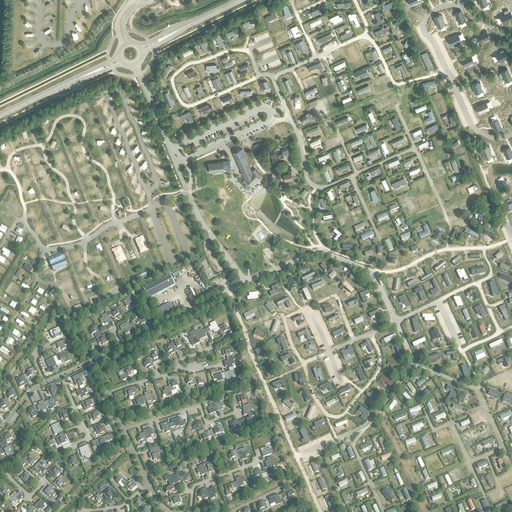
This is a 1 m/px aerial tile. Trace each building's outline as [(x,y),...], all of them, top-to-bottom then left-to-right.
[(455,14),(453,15),(455,18),(456,17),(459,23),(465,20),(461,10),(455,13),(455,14)] [(505,15),(500,17),(503,23),(511,18),(511,16),(510,12),(509,13),(508,10),(503,12),(505,15)] [(374,22),(376,25),(385,21),(383,17),(381,18),(378,11),(374,13),(378,20),(374,22)] [(440,15),(434,18),(438,27),(444,24),(442,19),(444,18),(442,15),(441,16),(440,15)] [(266,26),(255,30),(257,35),(268,30),(266,26)] [(387,26),(375,31),(378,38),(380,36),(379,34),(389,30),(387,26)] [(347,33),(340,35),(342,39),(352,35),(349,29),(346,31),(347,33)] [(486,31),(477,36),(479,42),(489,38),(486,31)] [(458,34),(448,39),(451,45),(453,47),(457,45),(456,43),(461,40),(458,34)] [(500,53),(496,55),(499,61),(507,57),(505,51),(503,52),(503,50),(500,52),(500,53)] [(471,55),(461,60),(464,66),(466,68),(470,66),(469,64),(474,61),(471,55)] [(280,56),(269,61),(272,66),(282,61),(280,56)] [(366,69),(354,75),(355,79),(368,73),(366,69)] [(501,73),(498,74),(500,78),(503,77),(505,81),(511,79),(507,69),(501,72),(501,73)] [(478,82),(472,85),(475,93),(482,90),(480,86),(481,86),(480,83),(479,83),(478,82)] [(313,87),(304,92),(306,96),(315,92),(313,87)] [(321,101),(317,103),(321,114),(325,112),(321,101)] [(485,102),(475,106),(478,114),(480,113),(481,115),(485,113),(484,111),(489,109),(485,102)] [(189,111),(181,115),(182,119),(187,117),(190,122),(194,121),(189,111)] [(497,119),(490,123),(493,131),(501,128),(497,119)] [(437,125),(427,129),(429,133),(439,128),(437,125)] [(318,127),(307,132),(309,136),(320,131),(318,127)] [(371,135),(368,137),(372,146),(376,144),(371,135)] [(319,139),(310,144),(312,147),(321,143),(319,139)] [(487,146),(481,149),(485,159),(492,156),(489,150),(491,149),(490,146),(488,147),(487,146)] [(503,150),(502,151),(503,154),(505,154),(507,158),(511,155),(511,152),(509,147),(503,150)] [(242,148),(233,152),(244,179),(241,183),(248,190),(262,176),(255,169),(252,171),(242,148)] [(286,155),(289,154),(288,149),(287,148),(282,149),(283,153),(275,155),(277,161),(285,159),(285,158),(287,158),(286,155)] [(451,150),(440,154),(441,158),(452,153),(451,150)] [(230,160),(208,163),(209,173),(231,170),(230,160)] [(455,161),(451,162),(455,173),(459,171),(455,161)] [(348,165),(337,169),(338,173),(349,169),(348,167),(348,165)] [(461,176),(451,180),(453,184),(458,182),(458,183),(460,183),(459,181),(462,179),(461,176)] [(385,180),(381,182),(384,187),(383,187),(384,189),(385,189),(386,192),(390,190),(385,180)] [(472,182),(457,188),(459,192),(462,191),(463,193),(466,192),(465,190),(473,186),(472,182)] [(504,183),(498,186),(502,196),(508,193),(508,192),(511,191),(509,186),(506,187),(504,183)] [(428,211),(426,208),(416,213),(418,216),(428,211)] [(403,219),(399,221),(404,231),(408,229),(403,219)] [(418,227),(423,237),(426,235),(422,225),(421,226),(418,219),(414,220),(417,227),(418,227)] [(392,223),(379,229),(381,232),(382,232),(383,234),(385,233),(384,231),(393,226),(392,223)] [(365,224),(354,229),(356,233),(367,228),(365,224)] [(439,227),(433,239),(436,240),(437,239),(440,240),(445,231),(439,227)] [(478,235),(466,229),(464,233),(477,239),(478,235)] [(485,231),(484,234),(495,239),(496,236),(485,231)] [(388,241),(385,243),(389,252),(393,251),(390,244),(391,244),(390,242),(389,243),(388,241)] [(48,259),(53,270),(66,265),(61,253),(48,259)] [(459,257),(452,263),(454,266),(461,260),(459,257)] [(443,261),(434,268),(436,272),(446,264),(443,261)] [(324,263),(320,266),(325,272),(329,269),(324,263)] [(483,266),(471,269),(472,275),(485,272),(483,266)] [(427,275),(420,278),(422,282),(432,276),(430,273),(429,274),(427,269),(424,271),(427,275)] [(313,270),(301,277),(304,281),(316,275),(313,270)] [(460,271),(460,270),(456,271),(460,280),(463,278),(465,281),(468,279),(463,270),(460,271)] [(339,274),(328,279),(330,283),(337,280),(337,281),(339,280),(338,279),(340,278),(339,274)] [(511,279),(502,274),(500,278),(511,283),(511,279)] [(143,289),(148,300),(175,286),(169,275),(143,289)] [(447,275),(443,277),(448,288),(452,286),(447,275)] [(291,276),(287,278),(292,287),(296,284),(291,276)] [(414,279),(407,284),(409,288),(417,283),(414,279)] [(435,281),(432,282),(435,289),(430,292),(432,295),(440,292),(435,281)] [(494,282),(490,283),(492,296),(498,294),(494,282)] [(325,287),(324,283),(313,288),(314,291),(325,287)] [(264,286),(260,288),(265,298),(268,296),(265,289),(266,289),(265,287),(264,287),(264,286)] [(421,288),(414,291),(416,294),(417,293),(421,302),(427,299),(425,296),(423,296),(421,292),(423,291),(421,288)] [(308,294),(306,291),(296,296),(298,299),(308,294)] [(405,295),(398,298),(401,303),(403,302),(406,308),(410,307),(405,295)] [(129,306),(130,308),(133,306),(134,308),(137,306),(137,304),(136,302),(135,302),(132,297),(123,302),(126,307),(129,306)] [(456,297),(453,298),(457,308),(460,307),(463,306),(459,297),(457,298),(456,297)] [(329,298),(318,304),(319,308),(326,305),(329,304),(328,303),(331,302),(329,298)] [(355,299),(345,304),(346,307),(347,307),(357,302),(355,299)] [(479,310),(482,317),(486,315),(481,305),(474,309),(475,311),(479,310)] [(115,313),(113,314),(115,317),(117,316),(118,318),(123,316),(119,307),(114,310),(115,313)] [(102,319),(100,320),(102,324),(104,323),(105,325),(110,323),(106,314),(101,317),(102,319)] [(131,317),(133,322),(135,321),(137,324),(139,323),(141,325),(146,323),(141,314),(136,316),(135,314),(131,317)] [(412,320),(415,333),(421,330),(416,318),(412,320)] [(128,322),(119,327),(122,332),(123,331),(125,335),(129,332),(129,331),(134,328),(132,324),(129,325),(128,322)] [(214,333),(219,330),(218,328),(214,322),(209,324),(210,327),(208,328),(210,332),(212,330),(214,333)] [(218,328),(219,330),(222,337),(230,333),(228,330),(225,324),(223,326),(218,328)] [(92,330),(89,331),(91,335),(94,333),(95,336),(100,333),(96,325),(91,328),(92,330)] [(58,334),(60,333),(58,328),(50,331),(52,337),(54,336),(55,338),(59,336),(58,334)] [(201,328),(194,332),(199,341),(204,338),(206,337),(205,334),(203,330),(203,331),(201,328)] [(437,328),(433,330),(438,340),(441,339),(437,328)] [(199,341),(194,332),(194,331),(189,333),(190,337),(188,338),(193,346),(200,342),(199,341)] [(105,335),(96,339),(99,344),(101,342),(102,345),(106,343),(108,342),(107,339),(105,335)] [(424,338),(412,344),(414,348),(426,342),(424,338)] [(64,346),(67,345),(65,340),(56,344),(58,349),(61,348),(62,350),(66,348),(64,346)] [(172,343),(171,343),(176,352),(183,348),(183,347),(182,345),(180,342),(179,340),(172,343)] [(501,340),(489,345),(491,349),(503,344),(501,340)] [(176,352),(171,343),(165,347),(165,348),(167,353),(170,352),(171,354),(176,352)] [(222,351),(224,356),(226,356),(227,358),(231,357),(230,355),(233,354),(231,348),(222,351)] [(153,353),(148,356),(149,357),(149,358),(153,364),(158,361),(157,359),(158,358),(156,355),(158,354),(156,351),(153,353)] [(55,357),(58,362),(60,361),(61,363),(64,362),(65,363),(68,362),(69,360),(68,357),(66,358),(64,353),(56,356),(55,357)] [(438,353),(426,358),(427,362),(440,357),(438,353)] [(320,355),(309,360),(310,364),(322,359),(320,355)] [(149,357),(149,358),(144,360),(145,363),(143,364),(145,368),(147,366),(149,369),(154,366),(153,364),(149,358),(149,357)] [(48,360),(46,361),(50,370),(52,369),(57,367),(53,358),(49,360),(48,360)] [(232,365),(235,365),(233,359),(224,362),(225,367),(228,367),(229,369),(233,368),(232,365)] [(504,359),(497,361),(498,365),(503,363),(506,368),(507,367),(504,359)] [(401,362),(388,360),(387,366),(391,366),(391,368),(397,369),(398,367),(400,368),(401,362)] [(122,371),(124,375),(120,377),(122,381),(129,378),(128,377),(132,375),(131,372),(133,371),(130,366),(122,371)] [(27,374),(28,378),(30,377),(31,379),(36,377),(33,368),(28,371),(29,373),(27,374)] [(488,369),(482,374),(484,377),(491,373),(488,369)] [(224,373),(226,381),(233,379),(232,377),(235,376),(233,371),(224,373)] [(213,374),(214,381),(217,380),(218,382),(223,381),(221,372),(213,374)] [(84,382),(82,377),(85,376),(83,373),(72,378),(76,386),(78,385),(79,387),(83,386),(82,383),(84,382)] [(190,386),(196,385),(194,380),(194,379),(193,375),(188,377),(189,380),(186,380),(187,384),(190,384),(190,386)] [(19,378),(16,379),(20,388),(22,387),(27,385),(24,376),(19,378)] [(393,383),(382,376),(379,381),(383,384),(384,383),(390,387),(393,383)] [(196,385),(197,389),(202,388),(202,385),(204,384),(203,380),(200,381),(200,378),(194,379),(194,380),(196,385)] [(423,379),(416,385),(419,388),(426,382),(423,379)] [(168,383),(169,387),(171,392),(176,390),(175,388),(178,387),(176,380),(168,383)] [(51,387),(46,389),(49,395),(51,394),(52,396),(55,394),(54,392),(57,391),(55,386),(54,386),(53,384),(50,385),(51,387)] [(410,384),(407,386),(412,394),(416,391),(410,384)] [(169,387),(164,388),(165,391),(162,392),(163,396),(166,395),(167,398),(172,396),(171,392),(169,387)] [(76,392),(79,397),(81,396),(82,398),(86,396),(85,394),(87,393),(85,388),(76,392)] [(133,397),(133,394),(135,394),(133,388),(124,390),(126,396),(128,395),(129,398),(133,397)] [(433,391),(431,388),(423,395),(425,398),(433,391)] [(7,395),(9,398),(11,397),(12,400),(17,398),(14,389),(8,391),(10,394),(7,395)] [(465,390),(454,395),(456,399),(467,394),(465,390)] [(150,392),(144,394),(147,403),(152,401),(152,402),(156,401),(155,398),(154,398),(153,394),(150,394),(150,392)] [(405,394),(402,396),(410,405),(413,402),(405,394)] [(246,395),(237,398),(239,403),(241,402),(242,404),(247,403),(248,402),(248,400),(246,395)] [(133,400),(135,408),(136,407),(137,411),(142,409),(141,406),(144,405),(142,397),(133,400)] [(47,402),(44,403),(46,408),(49,406),(49,407),(51,410),(53,409),(53,408),(56,406),(55,404),(58,403),(55,398),(47,402)] [(1,404),(0,404),(0,406),(1,409),(3,408),(4,410),(10,408),(6,399),(0,401),(1,404)] [(82,404),(85,411),(91,408),(90,406),(92,405),(90,400),(82,404)] [(219,401),(214,403),(217,412),(223,410),(222,408),(224,407),(223,403),(222,400),(219,401)] [(39,406),(37,407),(39,411),(41,410),(42,412),(47,410),(46,408),(44,403),(43,401),(38,403),(39,406)] [(397,404),(394,402),(388,410),(391,412),(395,407),(396,407),(398,405),(396,404),(397,404)] [(217,412),(214,403),(209,405),(210,408),(207,408),(210,414),(217,412)] [(244,413),(242,413),(243,416),(247,415),(251,413),(250,411),(253,410),(251,405),(242,408),(244,413)] [(29,412),(27,413),(29,416),(31,415),(32,418),(37,416),(33,407),(28,409),(29,412)] [(59,414),(61,419),(64,418),(65,420),(68,419),(67,416),(70,415),(67,410),(61,413),(59,414)] [(89,415),(91,420),(93,419),(95,421),(98,420),(97,417),(99,416),(97,411),(89,415)] [(243,419),(245,425),(248,424),(249,426),(252,425),(253,427),(260,425),(258,420),(254,421),(252,416),(248,417),(243,419)] [(172,424),(169,425),(170,428),(176,426),(176,428),(180,426),(180,427),(184,426),(183,422),(182,423),(180,418),(171,421),(172,424)] [(229,423),(232,429),(234,429),(235,431),(241,429),(237,420),(229,423)] [(169,425),(168,422),(160,425),(162,431),(165,430),(166,432),(171,431),(171,430),(170,428),(169,425)] [(193,427),(195,431),(197,430),(198,432),(203,431),(200,422),(195,424),(195,426),(193,427)] [(51,427),(55,436),(63,432),(59,423),(51,427)] [(103,423),(94,427),(96,432),(97,434),(100,433),(103,432),(106,430),(105,428),(103,423)] [(218,427),(210,430),(213,439),(219,437),(218,435),(224,433),(221,426),(218,427)] [(399,427),(395,429),(400,439),(404,437),(399,427)] [(143,431),(144,433),(146,439),(152,437),(151,435),(153,434),(152,430),(151,428),(143,431)] [(199,435),(201,440),(203,440),(204,442),(208,441),(207,438),(209,438),(207,432),(199,435)] [(0,444),(2,449),(8,446),(7,443),(10,442),(9,439),(12,438),(10,433),(1,437),(3,442),(0,443),(0,444)] [(144,433),(138,435),(139,437),(137,438),(138,442),(141,441),(142,443),(147,441),(146,439),(144,433)] [(64,434),(56,438),(58,443),(59,446),(61,445),(65,443),(68,442),(67,440),(64,434)] [(104,443),(113,439),(112,435),(109,436),(109,435),(95,441),(98,446),(100,445),(102,449),(106,447),(104,443)] [(370,444),(360,449),(362,452),(371,448),(370,444)] [(1,449),(3,454),(6,453),(7,455),(9,454),(10,455),(13,454),(13,453),(9,445),(1,449)] [(80,452),(82,458),(84,456),(85,459),(90,457),(90,456),(91,455),(91,454),(90,454),(91,454),(89,449),(87,445),(78,449),(80,452)] [(148,453),(150,459),(152,458),(153,460),(157,459),(158,460),(161,459),(160,455),(159,455),(158,454),(161,453),(159,446),(155,447),(156,450),(148,453)] [(260,449),(263,457),(272,454),(270,449),(267,449),(266,447),(260,449)] [(236,452),(239,459),(239,461),(247,458),(246,456),(249,455),(248,451),(246,452),(245,449),(236,452)] [(231,455),(229,456),(230,460),(233,459),(234,461),(239,459),(236,452),(235,450),(230,452),(231,455)] [(26,457),(20,464),(23,466),(26,463),(29,466),(30,464),(32,466),(37,461),(31,455),(28,458),(26,457)] [(437,455),(427,460),(428,464),(439,459),(437,455)] [(71,461),(69,462),(70,464),(70,465),(73,464),(74,467),(79,465),(79,464),(75,456),(70,458),(71,461)] [(267,461),(265,462),(266,467),(271,466),(275,464),(273,457),(266,459),(267,461)] [(314,461),(303,466),(305,469),(316,465),(314,461)] [(38,464),(34,468),(38,472),(39,473),(41,471),(43,474),(46,470),(44,468),(43,467),(44,465),(43,464),(40,462),(38,464)] [(208,463),(203,465),(206,474),(211,472),(211,469),(213,468),(211,464),(209,465),(208,463)] [(266,467),(262,469),(264,474),(267,473),(268,476),(271,474),(271,475),(275,474),(274,469),(277,468),(276,466),(275,464),(271,466),(266,467)] [(206,474),(203,465),(198,466),(199,469),(196,470),(198,474),(200,473),(201,475),(206,474)] [(55,466),(49,473),(53,476),(55,478),(56,476),(59,473),(61,471),(59,470),(55,466)] [(253,474),(254,478),(256,477),(257,480),(262,478),(259,469),(254,471),(253,470),(250,471),(252,475),(253,474)] [(22,480),(25,483),(27,481),(29,483),(33,479),(26,472),(22,476),(24,478),(22,480)] [(187,481),(186,478),(188,477),(187,474),(185,474),(184,472),(179,474),(182,483),(187,481)] [(123,484),(125,486),(128,483),(120,474),(116,477),(118,479),(116,481),(119,484),(121,482),(123,484)] [(169,475),(164,477),(166,481),(168,481),(170,486),(173,484),(179,482),(177,477),(179,477),(178,474),(173,476),(169,477),(169,475)] [(240,477),(235,479),(236,482),(238,487),(243,485),(243,483),(245,482),(244,478),(241,479),(240,477)] [(489,477),(485,478),(486,479),(484,480),(485,482),(487,481),(490,489),(494,487),(489,477)] [(59,478),(53,485),(57,488),(59,487),(61,488),(63,485),(65,483),(63,482),(59,478)] [(128,483),(125,486),(126,488),(126,489),(128,490),(130,489),(131,491),(134,488),(136,486),(135,484),(131,480),(128,483)] [(233,483),(225,487),(226,492),(225,492),(227,496),(231,495),(230,493),(233,492),(233,489),(235,488),(238,487),(236,482),(233,483)] [(170,486),(164,488),(166,493),(168,492),(170,497),(174,496),(173,493),(176,492),(175,490),(174,490),(173,484),(170,486)] [(46,490),(44,492),(46,494),(49,496),(51,494),(53,496),(56,492),(50,486),(46,490)] [(206,490),(209,497),(210,499),(215,497),(214,495),(217,494),(214,486),(211,487),(212,489),(206,490)] [(7,492),(9,491),(5,487),(0,491),(0,494),(3,497),(4,495),(6,496),(9,494),(7,492)] [(113,496),(111,494),(113,492),(110,488),(103,494),(102,495),(109,502),(111,500),(110,499),(113,496)] [(204,499),(209,497),(206,490),(206,488),(200,490),(201,493),(199,494),(200,497),(203,497),(204,499)] [(283,493),(281,494),(283,499),(288,497),(289,499),(292,497),(291,495),(294,494),(292,489),(284,492),(283,492),(283,493)] [(406,489),(402,490),(407,501),(410,499),(406,489)] [(503,493),(501,489),(491,494),(492,497),(499,494),(499,495),(501,495),(500,494),(503,493)] [(8,500),(12,503),(14,501),(15,503),(18,500),(19,501),(21,499),(21,497),(19,495),(18,496),(15,493),(8,500)] [(170,497),(169,498),(171,503),(174,502),(175,505),(181,502),(178,494),(174,496),(170,497)] [(102,503),(104,501),(98,495),(94,498),(96,500),(94,502),(97,504),(99,503),(101,505),(102,503)] [(273,497),(269,498),(271,504),(275,503),(276,505),(281,503),(284,503),(282,500),(280,500),(278,496),(278,495),(273,497)] [(135,505),(138,508),(139,506),(141,508),(145,505),(139,498),(137,500),(135,501),(137,503),(135,505)] [(35,507),(38,510),(41,508),(42,510),(45,507),(43,505),(45,504),(41,500),(35,507)] [(260,505),(258,506),(259,510),(261,509),(262,511),(267,510),(264,501),(259,503),(260,505)] [(506,502),(495,508),(497,511),(508,506),(506,502)]
